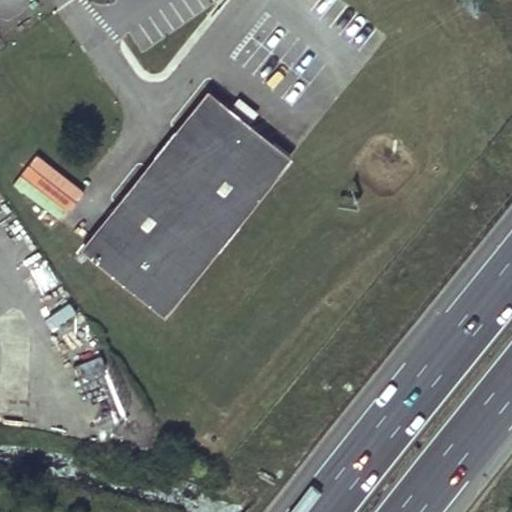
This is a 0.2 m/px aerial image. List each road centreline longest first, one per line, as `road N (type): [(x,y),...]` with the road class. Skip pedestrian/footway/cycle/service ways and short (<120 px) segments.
road 1 (motorway): [(511,273),(316,511)]
road 2 (motorway): [(405,511),(511,382)]
